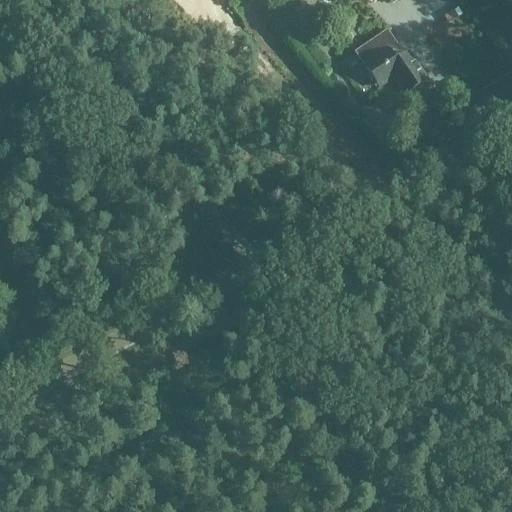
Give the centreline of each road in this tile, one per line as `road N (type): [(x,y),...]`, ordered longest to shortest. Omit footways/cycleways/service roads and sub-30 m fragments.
road 1 (tertiary): [(0,401),(511,126)]
road 2 (track): [(61,367),(171,511)]
